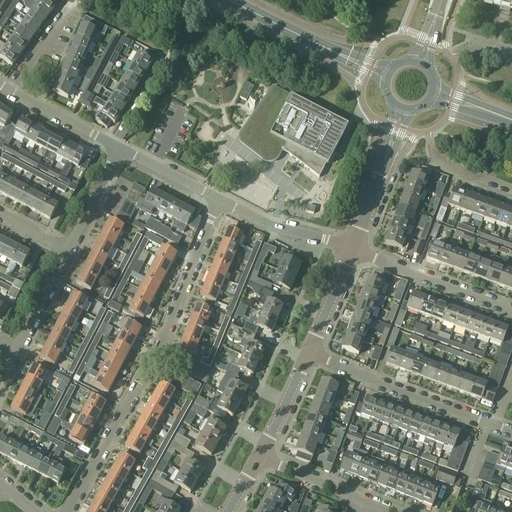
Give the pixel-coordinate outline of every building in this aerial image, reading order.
[(15,9),(19,3),(14,0),(13,0),(10,6),(15,9)] [(28,4),(48,18),(54,8),(42,0),(39,0),(36,4),(30,0),(28,4)] [(511,0),(483,0),(483,3),(500,7),(499,11),(508,13),(509,13),(510,9),(511,10),(511,0)] [(40,28),(48,18),(28,4),(25,8),(31,12),(27,18),(40,28)] [(11,16),(15,9),(10,6),(6,13),(11,16)] [(34,37),(40,28),(27,18),(20,27),(34,37)] [(92,43),(94,41),(97,32),(105,36),(108,29),(85,18),(82,25),(77,37),(92,43)] [(34,37),(20,27),(16,25),(13,30),(16,32),(13,37),(27,47),(34,37)] [(20,57),(27,47),(13,37),(6,47),(20,57)] [(88,54),(92,43),(77,37),(72,47),(88,54)] [(116,49),(120,52),(123,45),(130,49),(133,44),(122,38),(116,49)] [(107,50),(112,53),(118,42),(112,40),(107,50)] [(20,57),(6,47),(0,43),(0,50),(2,52),(0,54),(0,58),(12,67),(20,57)] [(94,44),(90,51),(101,55),(104,48),(94,44)] [(83,65),(88,54),(72,47),(67,59),(83,65)] [(107,63),(112,53),(107,50),(101,60),(107,63)] [(131,64),(146,72),(152,63),(138,54),(131,64)] [(113,66),(117,58),(112,56),(108,64),(113,66)] [(78,76),(83,65),(67,59),(62,70),(78,76)] [(101,74),(107,63),(101,60),(95,71),(101,74)] [(239,72),(210,60),(206,70),(235,82),(239,72)] [(109,74),(113,66),(108,64),(104,71),(109,74)] [(140,83),(146,72),(131,64),(125,74),(140,83)] [(73,87),(78,76),(62,70),(57,81),(73,87)] [(96,85),(101,74),(95,71),(90,82),(96,85)] [(133,93),(140,83),(125,74),(119,84),(133,93)] [(101,88),(105,80),(101,78),(97,85),(101,88)] [(68,99),(73,87),(57,81),(53,92),(68,99)] [(90,95),(96,85),(90,82),(84,92),(90,95)] [(127,103),(133,93),(119,84),(113,95),(127,103)] [(253,88),(247,84),(240,98),(246,102),(253,88)] [(341,121),(268,84),(255,113),(261,116),(252,136),(255,141),(266,149),(270,149),(274,147),(279,143),(283,133),(297,141),(296,144),(295,145),(322,168),(341,121)] [(97,95),(101,88),(97,85),(93,93),(97,95)] [(85,106),(90,95),(84,92),(79,103),(85,106)] [(90,109),(96,98),(90,95),(85,106),(90,109)] [(121,114),(127,103),(113,95),(106,105),(121,114)] [(114,124),(121,114),(106,105),(100,115),(98,114),(93,121),(106,129),(111,122),(114,124)] [(2,108),(0,111),(0,126),(4,129),(13,115),(2,108)] [(24,140),(32,125),(22,120),(17,128),(12,125),(5,138),(0,146),(0,149),(15,158),(18,152),(7,146),(14,135),(24,140)] [(35,146),(43,131),(32,125),(24,140),(35,146)] [(193,153),(200,140),(172,126),(165,139),(193,153)] [(46,152),(53,137),(43,131),(35,146),(46,152)] [(56,157),(64,142),(53,137),(46,152),(56,157)] [(67,163),(75,148),(64,142),(56,157),(67,163)] [(67,163),(58,180),(69,186),(72,180),(67,178),(73,166),(78,169),(85,154),(75,148),(67,163)] [(26,163),(28,158),(23,154),(20,160),(26,163)] [(8,163),(11,158),(4,155),(1,159),(8,163)] [(32,166),(35,161),(28,158),(26,163),(32,166)] [(22,171),(25,166),(18,162),(15,167),(22,171)] [(252,190),(260,168),(251,164),(243,187),(252,190)] [(29,174),(32,169),(25,166),(22,171),(29,174)] [(47,175),(50,169),(44,166),(41,171),(47,175)] [(53,178),(56,172),(50,169),(47,175),(53,178)] [(407,184),(423,191),(429,193),(431,187),(426,185),(428,179),(411,172),(407,184)] [(43,182),(46,177),(39,173),(36,178),(43,182)] [(50,185),(53,181),(46,177),(43,182),(48,184),(50,185)] [(0,194),(8,198),(15,183),(5,178),(0,187),(0,194)] [(18,204),(26,189),(15,183),(8,198),(18,204)] [(441,198),(441,197),(445,186),(438,183),(434,195),(434,196),(441,198)] [(132,190),(143,196),(146,190),(135,184),(132,190)] [(419,202),(423,191),(407,184),(402,196),(419,202)] [(60,185),(58,189),(65,193),(67,188),(60,185)] [(29,209),(37,194),(26,189),(18,204),(29,209)] [(446,206),(459,210),(465,193),(453,189),(450,196),(445,195),(435,221),(441,223),(446,206)] [(140,201),(143,196),(132,190),(129,196),(140,201)] [(155,211),(163,196),(151,190),(144,205),(155,211)] [(471,214),(477,198),(465,193),(459,210),(471,215),(471,214)] [(39,215),(47,200),(37,194),(29,209),(39,215)] [(137,207),(140,201),(129,196),(126,201),(137,207)] [(165,216),(173,201),(163,196),(155,211),(159,213),(165,216)] [(415,214),(419,202),(402,196),(398,208),(415,214)] [(483,219),(489,202),(477,198),(471,214),(471,215),(483,219)] [(431,207),(436,209),(439,201),(434,199),(431,207)] [(47,200),(39,215),(50,220),(58,206),(47,200)] [(134,213),(137,207),(126,201),(123,207),(134,213)] [(176,222),(184,207),(173,201),(165,216),(176,222)] [(494,223),(500,206),(489,202),(483,219),(494,223)] [(306,212),(314,214),(315,207),(308,206),(306,212)] [(506,228),(511,211),(511,210),(500,206),(494,223),(506,228)] [(131,218),(134,213),(123,207),(120,212),(131,218)] [(184,207),(176,222),(187,227),(195,212),(184,207)] [(433,217),(436,209),(431,207),(428,215),(433,217)] [(410,226),(415,214),(398,208),(393,220),(410,226)] [(128,224),(131,218),(120,212),(117,218),(128,224)] [(103,230),(118,238),(124,227),(109,220),(103,230)] [(406,238),(410,226),(393,220),(389,232),(406,238)] [(134,222),(132,226),(142,230),(144,226),(134,222)] [(156,226),(155,226),(149,223),(145,229),(153,233),(156,226)] [(435,239),(440,226),(434,224),(430,237),(435,239)] [(420,235),(422,229),(412,226),(410,232),(420,235)] [(113,249),(118,238),(103,230),(98,241),(113,249)] [(222,241),(238,247),(242,236),(227,230),(222,241)] [(462,239),(464,234),(456,231),(454,236),(462,239)] [(137,248),(142,250),(147,240),(160,247),(163,241),(145,232),(137,248)] [(384,244),(401,250),(402,250),(406,251),(408,246),(404,244),(406,238),(389,232),(384,244)] [(170,233),(166,240),(176,246),(180,238),(170,233)] [(474,244),(476,239),(464,234),(462,239),(474,244)] [(107,259),(113,249),(98,241),(92,251),(107,259)] [(233,259),(238,247),(222,241),(218,253),(233,259)] [(10,263),(18,248),(8,242),(0,257),(10,263)] [(413,252),(419,255),(423,244),(416,242),(413,252)] [(439,265),(446,247),(433,243),(427,260),(439,265)] [(273,255),(275,249),(264,245),(260,255),(265,257),(267,252),(273,255)] [(156,258),(171,266),(177,255),(162,247),(156,258)] [(451,269),(458,252),(446,247),(439,265),(451,269)] [(18,248),(10,263),(21,268),(29,253),(18,248)] [(102,270),(107,259),(92,251),(87,262),(102,270)] [(463,273),(469,256),(458,252),(451,269),(463,273)] [(229,269),(233,259),(218,253),(213,263),(229,269)] [(278,271),(295,278),(300,266),(291,262),(294,256),(286,253),(278,271)] [(475,278),(481,260),(469,256),(463,273),(475,278)] [(489,257),(487,263),(481,260),(475,278),(487,282),(493,265),(495,259),(489,257)] [(166,276),(171,266),(156,258),(150,268),(166,276)] [(96,281),(102,270),(87,262),(81,273),(96,281)] [(224,280),(229,269),(213,263),(209,273),(224,280)] [(498,287),(505,269),(493,265),(487,282),(498,287)] [(160,287),(166,276),(150,268),(145,279),(160,287)] [(510,291),(511,285),(511,271),(505,269),(498,287),(510,291)] [(289,291),(295,278),(278,271),(272,286),(279,290),(280,287),(289,291)] [(363,290),(380,296),(385,285),(386,285),(390,276),(378,271),(374,280),(368,278),(363,290)] [(248,283),(259,288),(262,282),(256,280),(258,274),(253,272),(248,283)] [(90,292),(96,281),(81,273),(75,284),(90,292)] [(219,292),(224,280),(209,273),(204,286),(219,292)] [(9,278),(6,284),(12,287),(15,281),(9,278)] [(154,298),(160,287),(145,279),(139,290),(154,298)] [(399,304),(407,283),(400,280),(392,301),(399,304)] [(259,292),(260,288),(259,288),(248,283),(247,287),(250,289),(259,292)] [(2,291),(8,294),(11,288),(5,285),(2,291)] [(215,303),(219,292),(204,286),(200,297),(215,303)] [(8,294),(7,297),(15,301),(20,291),(12,287),(11,288),(8,294)] [(261,314),(276,320),(277,318),(278,319),(281,312),(280,312),(282,308),(269,302),(273,294),(260,288),(259,292),(250,289),(255,295),(261,298),(258,305),(264,307),(261,314)] [(149,308),(154,298),(139,290),(134,300),(149,308)] [(376,308),(380,296),(363,290),(359,301),(376,308)] [(66,304),(82,312),(87,301),(72,293),(66,304)] [(419,314),(425,299),(412,294),(407,310),(419,314)] [(431,319),(436,303),(425,299),(419,314),(430,319),(431,319)] [(143,319),(149,308),(134,300),(129,310),(128,311),(143,319)] [(371,320),(376,308),(359,301),(354,314),(371,320)] [(108,308),(119,313),(120,311),(122,308),(120,307),(115,305),(114,304),(111,302),(108,308)] [(436,321),(443,323),(448,308),(436,303),(431,319),(430,319),(429,322),(435,323),(436,321)] [(76,323),(82,312),(66,304),(61,315),(76,323)] [(232,314),(235,306),(231,304),(229,309),(227,309),(226,312),(232,314)] [(120,305),(120,307),(122,308),(120,311),(126,314),(128,311),(129,310),(120,305)] [(192,316),(207,323),(212,312),(196,305),(192,316)] [(454,328),(460,312),(448,308),(443,323),(454,328)] [(394,327),(400,328),(406,313),(400,311),(394,327)] [(466,332),(472,316),(460,312),(454,328),(466,332)] [(270,334),(276,320),(261,314),(258,322),(250,318),(248,324),(245,323),(242,331),(254,336),(258,328),(270,334)] [(367,331),(371,320),(354,314),(350,325),(367,331)] [(70,334),(76,323),(61,315),(55,326),(70,334)] [(202,334),(207,323),(192,316),(187,328),(202,334)] [(478,336),(484,321),(472,316),(466,332),(478,336)] [(242,329),(244,322),(239,320),(238,323),(231,321),(229,325),(242,329)] [(120,332),(135,340),(141,329),(126,321),(120,332)] [(490,341),(495,325),(484,321),(478,336),(490,341)] [(415,334),(424,337),(425,332),(419,330),(421,326),(415,323),(411,333),(415,334)] [(365,337),(367,331),(350,325),(346,337),(363,343),(370,346),(372,340),(365,337)] [(500,348),(511,353),(511,350),(511,339),(509,338),(505,336),(507,330),(495,325),(490,341),(501,345),(500,348)] [(65,344),(70,334),(55,326),(49,336),(65,344)] [(198,345),(202,334),(187,328),(182,339),(198,345)] [(394,345),(400,332),(394,330),(389,343),(394,345)] [(130,351),(135,340),(120,332),(114,343),(130,351)] [(436,342),(437,337),(425,332),(424,337),(436,342)] [(421,344),(423,340),(411,335),(409,340),(421,344)] [(59,355),(65,344),(49,336),(44,347),(59,355)] [(358,356),(363,343),(346,337),(341,349),(358,356)] [(193,356),(198,345),(182,339),(178,350),(193,356)] [(264,347),(274,350),(277,343),(267,340),(264,347)] [(433,349),(435,344),(423,340),(421,344),(433,349)] [(241,355),(257,362),(263,349),(247,342),(241,355)] [(458,350),(460,346),(449,342),(447,346),(458,350)] [(124,362),(130,351),(114,343),(109,354),(124,362)] [(444,353),(446,348),(435,344),(433,349),(444,353)] [(471,355),(473,351),(460,346),(458,350),(471,355)] [(53,366),(59,355),(44,347),(38,358),(53,366)] [(377,362),(381,350),(375,348),(370,360),(377,362)] [(456,358),(458,353),(446,348),(444,353),(456,358)] [(509,358),(511,353),(500,348),(498,354),(509,358)] [(398,370),(404,355),(392,350),(386,366),(398,370)] [(473,350),(473,351),(471,355),(483,359),(484,355),(473,350)] [(468,362),(469,357),(458,353),(456,358),(468,362)] [(118,372),(124,362),(109,354),(103,364),(118,372)] [(507,364),(509,358),(498,354),(496,360),(507,364)] [(210,368),(215,357),(211,355),(208,362),(203,360),(201,365),(210,368)] [(234,361),(232,366),(227,364),(224,372),(236,378),(240,370),(251,375),(257,362),(241,355),(241,356),(243,357),(240,364),(234,361)] [(410,375),(415,359),(404,355),(398,370),(410,375)] [(422,362),(415,359),(410,375),(422,379),(427,364),(429,359),(423,357),(422,362)] [(469,357),(468,362),(480,367),(482,362),(469,357)] [(505,370),(507,364),(496,360),(494,365),(505,369),(505,370)] [(113,383),(118,372),(103,364),(98,375),(113,383)] [(433,383),(439,368),(427,364),(422,379),(433,383)] [(58,365),(55,370),(66,375),(68,371),(58,365)] [(503,375),(505,370),(505,369),(494,365),(492,371),(502,375),(503,375)] [(27,377),(42,385),(47,374),(32,366),(27,377)] [(445,388),(451,372),(439,368),(433,383),(445,388)] [(91,371),(88,376),(95,380),(98,375),(91,371)] [(194,398),(195,398),(201,386),(173,371),(167,382),(194,398)] [(501,381),(503,375),(502,375),(492,371),(489,376),(500,381),(501,381)] [(457,392),(463,377),(451,372),(445,388),(457,392)] [(56,392),(62,396),(69,382),(55,374),(52,379),(60,383),(56,392)] [(245,391),(236,386),(239,379),(236,378),(227,374),(220,386),(227,389),(223,396),(238,404),(245,391)] [(107,394),(113,383),(98,375),(95,380),(92,386),(107,394)] [(499,386),(501,381),(500,381),(489,376),(488,380),(487,382),(498,386),(499,386)] [(36,395),(42,385),(27,377),(21,387),(36,395)] [(469,397),(474,381),(463,377),(457,392),(469,397)] [(487,382),(488,380),(482,378),(480,383),(474,381),(469,397),(480,401),(480,400),(492,405),(494,398),(499,386),(498,386),(487,382)] [(317,392),(334,398),(338,386),(321,380),(317,392)] [(154,394),(168,402),(174,392),(160,383),(154,394)] [(30,406),(36,395),(21,387),(15,398),(30,406)] [(329,410),(334,398),(317,392),(312,404),(329,410)] [(348,404),(354,406),(359,394),(352,392),(348,404)] [(93,393),(91,397),(101,402),(103,399),(93,393)] [(162,413),(168,402),(154,394),(148,405),(162,413)] [(84,407),(99,415),(105,404),(101,402),(91,397),(90,396),(87,403),(82,400),(80,405),(84,407)] [(232,417),(238,404),(223,396),(220,403),(212,399),(209,405),(198,398),(194,404),(207,412),(218,418),(221,412),(232,417)] [(25,417),(30,406),(15,398),(10,409),(25,417)] [(370,420),(376,403),(366,399),(364,406),(359,404),(355,414),(360,416),(370,420)] [(379,423),(385,406),(376,403),(370,420),(379,423)] [(202,421),(207,412),(194,404),(189,413),(202,421)] [(325,422),(329,410),(312,404),(308,416),(325,422)] [(156,423),(162,413),(148,405),(142,415),(156,423)] [(388,427),(395,409),(385,406),(379,423),(388,427)] [(40,417),(43,411),(34,407),(32,413),(40,417)] [(94,426),(99,415),(84,407),(79,418),(94,426)] [(397,430),(404,413),(395,409),(388,427),(397,430)] [(52,417),(46,414),(44,413),(38,422),(35,420),(31,427),(43,433),(52,417)] [(406,433),(413,416),(404,413),(397,430),(406,433)] [(150,434),(156,423),(142,415),(136,426),(150,434)] [(202,435),(218,444),(221,438),(223,438),(226,434),(224,432),(229,424),(212,415),(209,422),(202,435)] [(321,434),(325,422),(308,416),(304,428),(321,434)] [(416,436),(422,419),(413,416),(406,433),(416,437),(416,436)] [(19,428),(22,423),(10,417),(8,422),(19,428)] [(88,436),(94,426),(79,418),(73,428),(88,436)] [(431,423),(422,419),(416,436),(416,437),(414,441),(417,443),(419,438),(425,440),(431,423)] [(30,434),(33,429),(22,423),(19,428),(30,434)] [(431,423),(425,440),(423,444),(428,446),(428,444),(433,446),(434,444),(434,443),(441,426),(431,423)] [(147,440),(150,434),(136,426),(130,437),(144,445),(149,448),(152,443),(147,440)] [(443,447),(450,430),(441,426),(434,443),(434,444),(443,447)] [(82,447),(88,436),(73,428),(67,439),(82,447)] [(316,446),(321,434),(304,428),(299,440),(316,446)] [(37,437),(39,432),(33,429),(30,434),(37,437)] [(454,447),(456,441),(459,433),(450,430),(443,447),(452,450),(454,447)] [(210,457),(218,444),(202,435),(194,448),(210,457)] [(52,445),(54,440),(47,436),(45,441),(52,445)] [(186,451),(190,444),(176,436),(172,443),(186,451)] [(0,438),(0,456),(4,458),(12,443),(1,437),(0,438)] [(138,455),(144,445),(130,437),(124,447),(138,455)] [(14,464),(22,448),(17,445),(19,441),(14,439),(4,458),(14,464)] [(62,450),(64,445),(54,440),(52,445),(62,450)] [(309,464),(316,446),(299,440),(295,452),(297,453),(294,459),(309,464)] [(454,447),(466,451),(468,445),(461,443),(456,441),(454,447)] [(194,455),(186,451),(172,443),(166,455),(171,458),(174,452),(191,461),(194,455)] [(64,445),(62,450),(73,456),(75,451),(64,445)] [(25,469),(36,449),(32,447),(29,452),(22,448),(14,464),(25,469)] [(464,456),(466,451),(454,447),(452,450),(452,452),(464,456)] [(36,475),(44,460),(37,456),(40,451),(36,449),(25,469),(36,475)] [(505,470),(511,453),(501,449),(499,457),(496,463),(495,466),(496,467),(505,470)] [(349,476),(356,458),(358,453),(358,452),(353,450),(351,456),(346,455),(339,472),(349,476)] [(337,454),(331,451),(326,463),(333,466),(337,454)] [(154,469),(162,455),(157,452),(152,461),(148,458),(145,463),(146,464),(154,469)] [(461,462),(464,456),(452,452),(450,458),(461,462)] [(358,480),(365,462),(367,457),(358,453),(356,458),(349,476),(358,480)] [(496,463),(499,457),(487,453),(485,458),(496,463)] [(113,466),(128,474),(134,463),(119,455),(113,466)] [(46,480),(57,460),(52,457),(49,463),(44,460),(36,475),(46,480)] [(459,468),(461,462),(450,458),(448,463),(459,468)] [(495,466),(496,463),(485,458),(483,464),(495,468),(496,467),(495,466)] [(367,483),(374,466),(376,461),(371,459),(369,464),(365,462),(358,480),(367,483)] [(57,460),(46,480),(57,486),(65,471),(59,468),(62,462),(57,460)] [(425,470),(427,464),(419,461),(417,467),(425,470)] [(180,473),(197,482),(203,471),(186,462),(180,473)] [(459,468),(448,463),(446,468),(458,473),(459,468)] [(148,481),(154,469),(146,464),(143,470),(147,473),(144,479),(148,481)] [(493,474),(495,468),(483,464),(481,469),(493,474)] [(122,485),(128,474),(113,466),(107,476),(122,485)] [(377,487),(383,469),(374,466),(367,483),(377,487)] [(151,481),(173,494),(176,489),(159,480),(164,470),(159,467),(151,481)] [(395,494),(402,476),(403,472),(404,469),(400,467),(397,475),(392,473),(386,491),(395,494)] [(386,491),(392,473),(383,469),(377,487),(386,491)] [(457,476),(440,469),(436,480),(453,487),(457,476)] [(491,479),(493,474),(481,469),(479,475),(491,479)] [(404,498),(411,480),(412,475),(403,472),(402,476),(395,494),(404,498)] [(190,494),(197,482),(180,473),(174,484),(190,494)] [(489,485),(491,479),(479,475),(477,480),(489,485)] [(116,495),(122,485),(107,476),(102,487),(116,495)] [(413,501),(420,484),(411,480),(404,498),(413,501)] [(169,501),(173,494),(151,481),(147,487),(169,501)] [(269,491),(263,502),(279,510),(285,499),(290,502),(295,493),(278,484),(273,493),(269,491)] [(422,505),(429,487),(420,484),(413,501),(422,505)] [(488,488),(482,486),(480,492),(486,494),(488,488)] [(111,504),(116,495),(102,487),(96,496),(111,504)] [(429,487),(422,505),(431,508),(438,491),(429,487)] [(489,511),(491,510),(492,505),(488,503),(486,508),(482,507),(485,496),(474,492),(469,506),(471,506),(468,511),(489,511)] [(97,511),(106,511),(111,504),(96,496),(90,507),(97,511)] [(158,511),(178,511),(179,511),(159,500),(155,506),(161,509),(158,511)] [(277,511),(279,510),(263,502),(257,511),(277,511)] [(297,511),(300,506),(293,503),(289,511),(297,511)]
